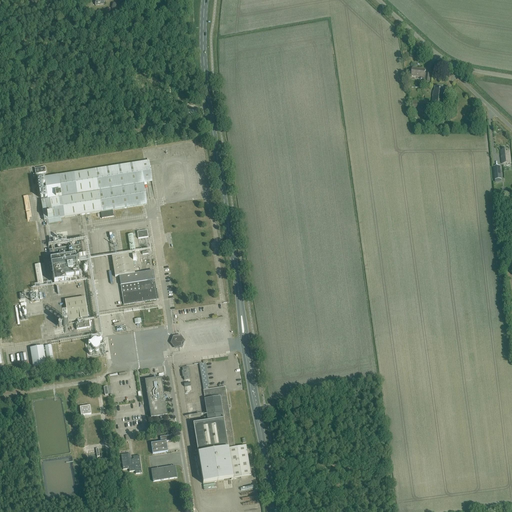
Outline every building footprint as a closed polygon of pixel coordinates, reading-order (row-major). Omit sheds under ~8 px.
[(426,75),(425,74),(425,70),(412,68),(411,76),(421,77),(421,79),(425,80),(425,82),(429,83),(430,74),(426,74),(426,75)] [(445,95),(446,88),(435,87),(434,92),(433,92),(432,105),(444,107),(446,95),(445,95)] [(507,150),(507,149),(503,150),(503,151),(501,151),(502,164),(510,163),(509,150),(507,150)] [(61,223),(61,219),(85,215),(87,215),(92,214),(102,212),(147,205),(143,184),(140,163),(95,170),(80,172),(44,178),(48,200),(41,201),(43,216),(44,220),(44,221),(48,221),(49,225),(61,223)] [(138,239),(148,238),(147,231),(137,232),(138,239)] [(79,277),(74,248),(49,252),(54,284),(66,282),(66,279),(79,277)] [(132,258),(132,254),(112,257),(115,277),(119,277),(120,279),(121,288),(124,305),(158,299),(153,271),(135,274),(133,262),(137,261),(136,258),(132,258)] [(38,285),(43,284),(40,264),(35,265),(38,285)] [(68,322),(71,321),(88,319),(85,298),(65,301),(68,322)] [(77,330),(90,328),(89,322),(76,324),(77,330)] [(175,348),(179,347),(181,347),(183,342),(180,337),(174,338),(172,343),(175,348)] [(47,363),(54,362),(51,346),(45,347),(47,363)] [(34,367),(46,365),(43,347),(31,349),(34,367)] [(153,378),(154,380),(145,381),(148,398),(146,399),(146,402),(148,401),(151,419),(160,417),(160,419),(160,420),(161,420),(162,420),(162,419),(162,417),(167,416),(165,399),(166,399),(166,395),(164,396),(161,378),(156,379),(156,377),(155,377),(154,376),(154,377),(153,377),(153,378)] [(246,447),(235,449),(225,387),(203,391),(204,395),(204,396),(205,400),(207,418),(203,418),(204,423),(189,425),(194,455),(198,454),(203,484),(251,477),(246,447)] [(81,416),(91,414),(90,406),(80,408),(81,416)] [(153,454),(168,452),(166,442),(171,441),(170,436),(160,437),(161,442),(151,444),(153,454)] [(130,454),(121,455),(123,470),(129,469),(130,472),(135,471),(136,474),(141,474),(139,456),(133,457),(134,460),(131,460),(130,454)] [(153,482),(177,478),(175,466),(151,470),(153,482)]
